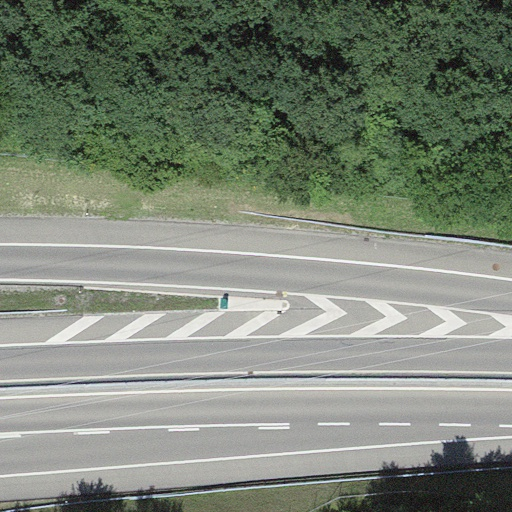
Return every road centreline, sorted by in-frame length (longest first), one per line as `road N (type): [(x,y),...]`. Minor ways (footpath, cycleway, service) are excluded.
road 1 (motorway): [(511,300),(289,270),(0,258)]
road 2 (motorway): [(511,356),(0,360)]
road 3 (motorway): [(128,415),(511,412)]
road 4 (motorway): [(0,439),(128,415)]
road 5 (motorway): [(0,421),(128,415)]
